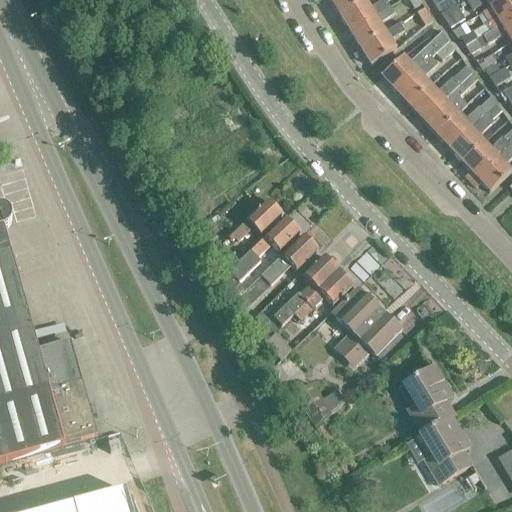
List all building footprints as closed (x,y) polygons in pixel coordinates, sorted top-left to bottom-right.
[(333,0),(329,3),(339,19),(365,3),(362,0),(333,0)] [(418,0),(406,0),(413,11),(422,6),(418,0)] [(432,0),(431,1),(443,19),(458,10),(451,0),(432,0)] [(485,3),(491,12),(510,0),(473,0),(467,4),(471,11),(485,3)] [(486,28),(490,35),(511,21),(511,0),(510,0),(491,12),(483,17),(489,26),(486,28)] [(339,19),(349,35),(389,10),(384,2),(370,12),(365,3),(339,19)] [(349,35),(360,51),(385,35),(380,26),(394,17),(389,10),(349,35)] [(417,15),(425,28),(433,23),(425,10),(417,15)] [(458,10),(443,19),(450,31),(465,21),(458,10)] [(506,36),(511,46),(511,45),(511,21),(490,35),(482,40),(487,48),(506,36)] [(385,35),(360,51),(370,68),(396,53),(390,43),(404,34),(402,30),(404,29),(401,25),(385,35)] [(459,30),(452,34),(459,43),(461,42),(466,50),(477,43),(472,33),(464,38),(459,30)] [(382,81),(396,96),(432,61),(436,57),(448,46),(450,44),(442,36),(410,66),(404,60),(382,81)] [(477,43),(466,50),(470,57),(481,51),(477,43)] [(448,46),(436,57),(442,64),(455,52),(448,46)] [(396,96),(409,110),(431,89),(424,81),(438,68),(432,61),(396,96)] [(484,73),(490,82),(506,72),(505,71),(500,74),(495,66),(484,73)] [(409,110),(423,124),(471,78),(466,72),(439,97),(431,89),(409,110)] [(506,72),(490,82),(494,89),(510,80),(506,72)] [(423,124),(436,139),(458,118),(459,118),(462,115),(468,110),(460,101),(477,85),(471,78),(423,124)] [(511,89),(503,95),(511,109),(511,89)] [(450,153),(496,110),(498,108),(491,101),(468,122),(462,115),(459,118),(436,139),(450,153)] [(496,110),(450,153),(463,167),(485,146),(478,139),(481,136),(483,138),(494,127),(492,124),(493,123),(499,130),(507,122),(496,110)] [(465,181),(471,187),(507,152),(510,149),(504,142),(494,151),(495,151),(492,154),(485,146),(463,167),(471,175),(465,181)] [(510,149),(507,152),(471,187),(475,192),(481,186),(490,196),(511,175),(505,168),(509,163),(511,165),(511,163),(511,147),(511,148),(510,149)] [(261,241),(282,218),(267,203),(229,242),(233,246),(235,243),(239,247),(251,235),(249,233),(251,231),(261,241)] [(0,466),(96,440),(90,418),(96,417),(94,409),(88,411),(69,345),(37,354),(3,231),(7,229),(10,225),(11,220),(9,215),(6,211),(2,209),(0,209),(0,466)] [(285,220),(264,243),(271,250),(279,257),(280,257),(300,235),(285,220)] [(285,257),(261,281),(271,291),(285,277),(282,274),(288,268),(296,276),(315,257),(318,253),(303,238),(285,257)] [(251,257),(230,278),(241,288),(261,267),(257,264),(251,257)] [(297,299),(272,323),(281,332),(294,318),(337,275),(323,260),(302,281),(310,289),(299,301),(297,299)] [(337,275),(294,318),(301,325),(323,303),(331,311),(352,290),(337,275)] [(332,319),(349,336),(333,352),(354,372),(370,356),(375,361),(400,337),(357,293),(332,319)] [(260,316),(252,323),(256,332),(265,341),(275,331),(260,316)] [(276,336),(266,345),(281,362),(291,353),(276,336)] [(408,413),(423,439),(452,421),(443,406),(453,400),(434,370),(404,389),(416,408),(408,413)] [(295,398),(313,431),(331,415),(314,386),(295,398)] [(330,410),(345,402),(340,393),(325,402),(330,410)] [(452,421),(423,439),(424,439),(421,440),(432,458),(424,463),(439,488),(468,470),(460,457),(470,451),(452,421)] [(511,476),(511,451),(501,458),(511,476)] [(44,511),(132,511),(128,503),(127,503),(124,490),(44,511)]
